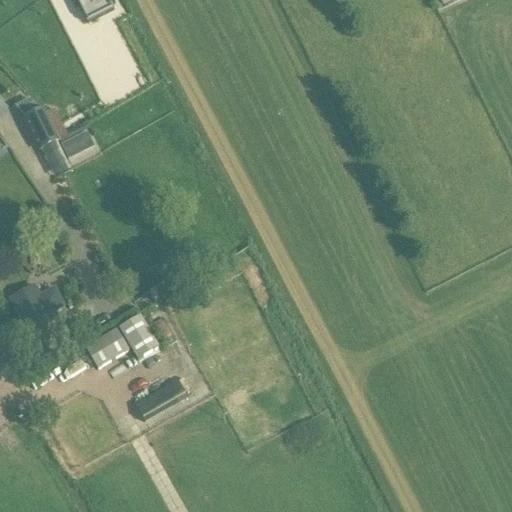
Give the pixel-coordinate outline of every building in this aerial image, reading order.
[(74,0),(87,25),(114,11),(108,0),(74,0)] [(24,114),(26,119),(24,121),(39,153),(60,143),(44,111),(42,112),(38,107),(32,105),(26,108),(24,114)] [(34,288),(8,302),(41,360),(66,346),(50,317),(65,309),(54,290),(40,298),(34,288)] [(138,362),(159,350),(140,318),(119,330),(138,362)] [(98,372),(128,353),(116,332),(86,350),(98,372)] [(178,383),(135,407),(145,424),(187,400),(178,383)]
